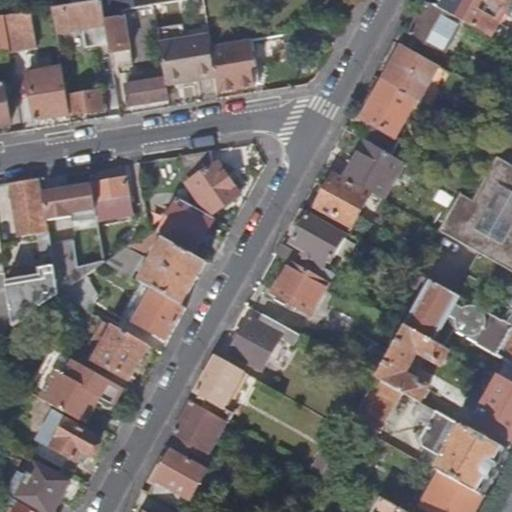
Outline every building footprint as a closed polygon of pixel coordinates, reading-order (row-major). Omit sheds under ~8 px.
[(104,14),(102,0),(52,8),(58,46),(84,41),(87,60),(111,56),(105,20),(104,14)] [(132,0),(101,0),(102,0),(104,14),(127,11),(133,10),(132,0)] [(511,0),(446,0),(440,10),(462,23),(491,38),(511,0)] [(440,10),(427,3),(409,36),(429,47),(444,55),(462,23),(440,10)] [(31,12),(4,16),(9,52),(37,47),(31,12)] [(4,16),(0,16),(0,53),(9,52),(4,16)] [(123,17),(105,20),(111,56),(112,66),(131,63),(123,17)] [(315,30),(285,35),(287,47),(317,43),(315,30)] [(166,80),(167,87),(215,79),(212,56),(210,47),(208,36),(160,44),(166,80)] [(429,47),(409,36),(402,46),(423,58),(429,47)] [(230,53),(212,56),(215,79),(217,92),(254,86),(252,68),(256,67),(252,41),(229,44),(230,53)] [(423,58),(402,46),(383,82),(418,101),(420,103),(440,68),(423,58)] [(69,114),(63,80),(61,65),(40,69),(39,64),(25,67),(34,120),(69,114)] [(167,87),(166,80),(124,87),(128,106),(169,99),(167,87)] [(418,101),(383,82),(360,121),(369,126),(362,140),(366,143),(391,157),(400,141),(397,139),(418,101)] [(5,85),(0,86),(0,125),(12,123),(5,85)] [(99,90),(68,95),(71,116),(102,111),(99,90)] [(391,157),(366,143),(345,179),(370,194),(384,201),(405,165),(391,157)] [(186,187),(188,185),(209,218),(240,197),(218,164),(214,166),(213,156),(181,161),(186,187)] [(511,165),(499,159),(475,203),(511,224),(511,165)] [(45,176),(46,187),(71,184),(70,173),(45,176)] [(370,194),(345,179),(335,174),(316,209),(350,229),(370,194)] [(93,179),(90,179),(91,187),(94,202),(95,211),(97,222),(133,216),(129,194),(128,194),(125,179),(94,184),(93,179)] [(41,191),(40,180),(9,184),(17,238),(48,233),(48,230),(47,222),(42,195),(41,191)] [(42,195),(47,222),(71,218),(71,215),(95,211),(94,202),(91,187),(42,195)] [(511,224),(475,203),(462,197),(441,233),(511,273),(511,224)] [(177,199),(157,235),(164,239),(194,256),(214,220),(209,218),(189,206),(177,199)] [(347,236),(309,214),(292,244),(309,254),(305,261),(296,255),(292,263),(322,281),(327,272),(323,270),(327,262),(331,264),(347,236)] [(149,231),(125,248),(140,256),(157,235),(149,231)] [(164,239),(139,283),(152,291),(181,307),(206,263),(194,256),(164,239)] [(72,242),(51,247),(54,265),(58,295),(72,285),(92,272),(91,267),(77,269),(72,242)] [(125,248),(104,263),(120,272),(130,278),(142,257),(140,256),(125,248)] [(322,281),(292,263),(274,294),(311,315),(329,285),(322,281)] [(7,289),(13,327),(58,295),(54,265),(38,268),(41,284),(7,289)] [(130,278),(120,272),(113,284),(126,291),(132,280),(130,278)] [(0,336),(13,327),(7,289),(4,274),(0,275),(0,336)] [(511,328),(502,323),(431,283),(406,327),(435,344),(450,318),(502,348),(497,358),(511,366),(511,328)] [(72,285),(58,295),(95,316),(103,303),(72,285)] [(167,342),(185,310),(181,307),(152,291),(134,323),(167,342)] [(511,305),(502,323),(511,328),(511,305)] [(293,333),(262,316),(257,324),(250,320),(231,354),(261,371),(277,343),(284,347),(293,333)] [(147,345),(113,326),(93,361),(128,381),(147,345)] [(435,344),(406,327),(381,371),(377,380),(400,393),(420,404),(428,389),(403,375),(415,353),(440,367),(449,352),(435,344)] [(32,396),(38,399),(54,370),(63,376),(72,360),(57,352),(47,368),(32,396)] [(216,359),(196,394),(208,401),(203,410),(226,423),(229,424),(234,416),(222,409),(242,374),(216,359)] [(54,370),(38,399),(79,422),(88,406),(89,405),(94,396),(99,400),(113,407),(123,389),(72,360),(63,376),(54,370)] [(377,380),(381,371),(372,367),(368,375),(377,380)] [(507,453),(511,444),(511,387),(484,372),(474,390),(487,398),(486,400),(477,395),(470,409),(479,414),(468,431),(507,453)] [(377,380),(368,375),(362,386),(370,391),(377,380)] [(400,393),(377,380),(370,391),(351,425),(375,438),(400,393)] [(94,408),(99,400),(94,396),(89,405),(88,406),(94,408)] [(191,403),(173,434),(180,437),(173,451),(202,467),(226,423),(203,410),(191,403)] [(39,443),(33,453),(63,470),(69,459),(83,466),(87,457),(90,458),(100,440),(51,413),(36,440),(39,443)] [(468,431),(435,413),(419,441),(422,448),(427,451),(444,461),(438,473),(439,474),(482,498),(507,453),(468,431)] [(202,467),(173,451),(156,481),(158,482),(151,495),(181,511),(185,511),(208,470),(202,467)] [(420,464),(438,473),(444,461),(427,451),(420,464)] [(327,468),(332,460),(322,454),(312,471),(322,477),(327,468)] [(36,465),(18,497),(44,511),(53,511),(70,483),(36,465)] [(474,511),(482,498),(439,474),(420,508),(427,511),(474,511)] [(403,511),(381,499),(373,511),(403,511)]
